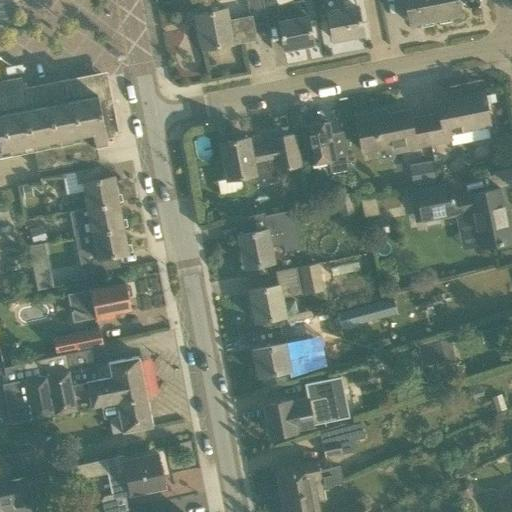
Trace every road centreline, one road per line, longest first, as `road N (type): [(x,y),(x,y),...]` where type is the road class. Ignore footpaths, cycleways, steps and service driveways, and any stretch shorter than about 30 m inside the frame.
road 1 (secondary): [(234,511),(154,118)]
road 2 (residential): [(154,118),(386,71)]
road 3 (residential): [(386,71),(511,48)]
road 4 (secondary): [(154,118),(129,0)]
